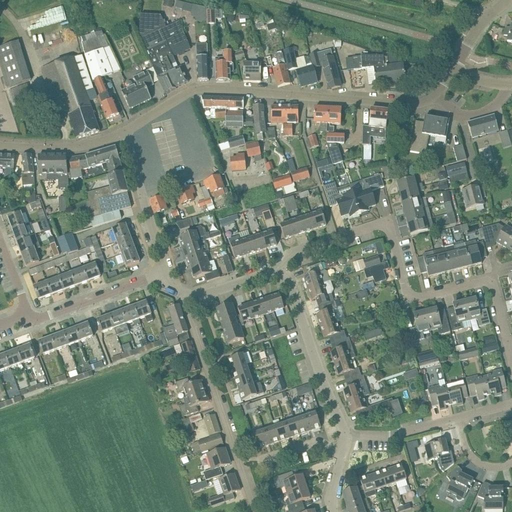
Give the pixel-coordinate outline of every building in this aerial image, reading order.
[(222,11),(216,11),(215,10),(206,11),(207,25),(216,24),(216,20),(222,19),(222,11)] [(140,15),(139,37),(140,39),(146,53),(152,66),(154,65),(155,66),(153,67),(160,85),(164,94),(188,83),(181,68),(178,69),(176,63),(173,57),(184,52),(191,49),(185,36),(179,23),(166,28),(160,16),(140,15)] [(267,26),(268,32),(276,30),(275,24),(274,24),(267,26)] [(102,32),(82,38),(81,38),(83,43),(81,44),(93,82),(95,81),(102,78),(120,71),(102,32)] [(0,47),(0,65),(7,88),(31,81),(18,42),(0,47)] [(343,49),(353,53),(355,49),(345,45),(336,46),(337,49),(343,49)] [(197,82),(209,81),(207,46),(196,47),(197,82)] [(233,51),(236,61),(245,59),(243,52),(242,52),(241,49),(233,51)] [(296,72),(301,88),(317,83),(309,57),(304,58),(304,57),(295,60),(293,50),(284,52),(288,71),(297,69),(298,71),(296,72)] [(323,68),(329,90),(341,87),(331,51),(317,55),(316,54),(310,55),(313,65),(314,70),(323,68)] [(278,87),(278,88),(290,84),(281,52),(275,54),(278,67),(273,68),(278,87)] [(216,71),(216,81),(230,81),(230,73),(233,72),(233,53),(223,53),(224,59),(215,59),(216,71)] [(376,87),(405,83),(403,65),(399,65),(398,57),(387,54),(387,58),(383,59),(383,57),(361,57),(352,58),(354,70),(366,69),(367,85),(375,84),(376,87)] [(41,68),(42,74),(52,104),(55,113),(62,111),(69,116),(77,139),(99,132),(97,123),(89,102),(97,99),(94,89),(83,55),(41,68)] [(246,63),(246,61),(244,61),(243,81),(261,82),(261,64),(246,63)] [(121,92),(129,110),(151,100),(146,89),(154,85),(151,80),(148,72),(134,78),(137,85),(121,92)] [(98,98),(106,120),(119,115),(113,100),(112,101),(102,79),(95,82),(100,98),(98,98)] [(8,91),(13,105),(32,98),(27,85),(8,91)] [(212,111),(215,111),(215,98),(201,97),(203,108),(212,108),(212,111)] [(216,120),(226,119),(226,117),(243,118),(243,113),(236,113),(236,109),(243,109),(244,99),(215,98),(215,111),(216,120)] [(255,127),(256,134),(257,141),(263,140),(261,126),(265,125),(264,123),(263,106),(253,106),(254,123),(255,127)] [(270,125),(283,124),(286,124),(286,107),(270,107),(270,117),(270,125)] [(286,124),(283,124),(283,136),(292,136),(292,124),(298,124),(298,107),(286,107),(286,124)] [(320,133),(327,133),(328,108),(315,108),(314,124),(324,124),(324,127),(320,127),(320,133)] [(328,108),(327,133),(334,134),(334,128),(329,128),(330,124),(341,125),(341,109),(328,108)] [(363,133),(362,146),(370,146),(370,138),(385,140),(386,130),(388,111),(371,109),(368,133),(363,133)] [(468,124),(472,139),(481,136),(498,132),(497,126),(494,116),(468,124)] [(226,117),(226,119),(225,127),(243,128),(243,126),(245,126),(245,123),(243,123),(243,118),(226,117)] [(435,142),(445,143),(446,139),(449,121),(431,118),(431,119),(426,118),(426,117),(425,117),(424,124),(416,123),(416,122),(410,152),(426,155),(429,136),(436,137),(435,142)] [(267,130),(268,140),(275,139),(274,129),(267,130)] [(308,138),(312,149),(319,146),(315,135),(308,138)] [(344,136),(327,135),(327,144),(328,144),(339,144),(344,144),(344,136)] [(228,141),(230,149),(241,146),(239,138),(228,141)] [(245,147),(248,158),(261,156),(258,144),(245,147)] [(339,150),(339,144),(328,144),(328,149),(333,165),(342,163),(339,150)] [(453,148),(457,163),(467,160),(463,146),(453,148)] [(108,170),(110,177),(122,173),(123,173),(116,147),(85,156),(68,159),(71,170),(70,170),(72,179),(83,178),(81,171),(91,168),(102,166),(104,171),(108,170)] [(0,168),(14,169),(14,156),(0,155),(0,168)] [(24,173),(22,174),(23,187),(34,186),(34,174),(33,169),(31,155),(22,156),(24,173)] [(237,159),(231,159),(232,172),(246,171),(244,155),(237,156),(237,159)] [(58,189),(69,188),(66,156),(38,156),(38,166),(39,181),(58,180),(58,189)] [(287,161),(293,183),(310,178),(307,169),(296,172),(292,160),(287,161)] [(446,168),(449,178),(450,185),(469,180),(464,163),(446,168)] [(122,173),(110,177),(107,178),(109,188),(87,194),(87,195),(89,203),(87,204),(88,209),(91,219),(111,214),(120,211),(122,211),(131,208),(131,207),(130,207),(126,193),(128,192),(124,180),(122,173)] [(362,190),(352,194),(359,215),(369,211),(368,208),(376,206),(371,192),(384,187),(381,178),(380,175),(362,181),(365,191),(363,191),(362,190)] [(272,181),(275,190),(292,185),(290,176),(272,181)] [(223,190),(224,190),(219,177),(204,182),(207,189),(210,188),(212,194),(213,194),(215,199),(225,196),(223,190)] [(397,183),(400,193),(423,188),(422,184),(416,186),(414,178),(397,183)] [(436,184),(438,192),(448,190),(447,186),(450,186),(449,181),(446,182),(436,184)] [(359,215),(352,194),(343,197),(343,198),(340,199),(335,183),(323,186),(330,207),(337,205),(341,217),(349,215),(350,218),(359,215)] [(180,202),(182,205),(194,201),(192,195),(195,194),(192,187),(177,192),(180,202)] [(479,187),(462,191),(467,210),(484,205),(482,199),(486,198),(484,189),(480,190),(479,187)] [(400,193),(402,204),(419,200),(418,193),(424,191),(423,188),(400,193)] [(446,203),(446,204),(451,203),(450,201),(451,200),(448,192),(441,194),(444,202),(445,202),(446,204),(446,203)] [(35,195),(25,198),(25,206),(35,203),(35,195)] [(165,205),(168,204),(165,196),(150,202),(155,215),(164,212),(167,210),(165,205)] [(287,199),(283,200),(284,205),(285,208),(296,204),(293,197),(287,199)] [(402,204),(405,214),(428,208),(427,205),(421,206),(419,200),(402,204)] [(41,207),(39,202),(29,205),(31,211),(41,207)] [(205,202),(197,204),(199,210),(207,207),(205,202)] [(86,203),(70,210),(72,214),(88,209),(87,204),(86,203)] [(268,205),(253,210),(255,215),(270,210),(268,205)] [(309,209),(311,215),(316,229),(326,226),(321,212),(319,206),(309,209)] [(408,225),(425,220),(431,219),(428,208),(405,214),(408,225)] [(37,212),(40,220),(46,218),(43,210),(37,212)] [(179,216),(177,210),(170,212),(172,218),(179,216)] [(122,218),(120,211),(111,214),(91,219),(93,227),(122,218)] [(8,218),(13,230),(25,226),(20,213),(8,218)] [(453,213),(447,215),(450,226),(456,224),(453,213)] [(311,215),(301,219),(305,233),(316,229),(311,215)] [(46,218),(40,220),(45,233),(51,231),(46,218)] [(176,224),(181,231),(194,227),(191,219),(176,224)] [(301,219),(290,222),(295,236),(305,233),(301,219)] [(425,220),(408,225),(411,236),(434,230),(433,226),(427,227),(425,220)] [(295,236),(290,222),(280,226),(285,240),(295,236)] [(25,226),(13,230),(17,243),(30,238),(36,236),(31,224),(25,226)] [(112,230),(117,243),(130,238),(126,225),(112,230)] [(462,233),(469,232),(467,225),(461,227),(462,233)] [(492,240),(507,249),(511,240),(511,230),(506,226),(504,228),(498,225),(481,229),(485,242),(492,240)] [(179,238),(183,249),(206,242),(211,240),(209,236),(208,233),(206,234),(205,231),(200,228),(193,230),(194,233),(187,236),(186,235),(185,235),(185,236),(179,238)] [(272,232),(262,235),(266,249),(277,246),(272,232)] [(46,236),(50,245),(55,243),(52,234),(46,236)] [(57,240),(62,255),(67,254),(68,256),(79,251),(72,234),(57,240)] [(241,242),(245,256),(256,253),(251,239),(250,235),(240,239),(241,242)] [(262,235),(251,239),(256,253),(266,249),(262,235)] [(245,256),(241,242),(239,236),(229,240),(235,260),(245,256)] [(96,237),(91,239),(94,247),(95,251),(100,249),(96,237)] [(17,243),(22,255),(34,250),(30,238),(17,243)] [(83,241),(87,250),(94,247),(91,239),(90,238),(83,241)] [(117,243),(122,255),(135,250),(130,238),(117,243)] [(487,257),(483,242),(477,243),(476,241),(465,244),(471,267),(481,264),(480,259),(487,257)] [(186,259),(188,258),(202,254),(202,253),(205,252),(209,251),(206,242),(183,249),(186,259)] [(55,243),(50,245),(54,258),(60,256),(55,243)] [(465,244),(454,247),(460,270),(471,267),(465,244)] [(374,245),(362,249),(363,255),(376,251),(374,245)] [(87,250),(77,253),(79,259),(91,254),(94,262),(98,260),(95,251),(94,247),(87,250)] [(444,249),(445,255),(450,272),(460,270),(454,247),(444,249)] [(95,251),(98,260),(99,263),(105,261),(100,249),(95,251)] [(34,250),(22,255),(26,267),(39,263),(34,250)] [(135,250),(122,255),(126,268),(140,263),(135,250)] [(437,251),(433,252),(439,275),(450,272),(445,255),(439,257),(437,251)] [(188,258),(192,269),(208,264),(205,252),(202,253),(202,254),(188,258)] [(433,252),(423,255),(423,257),(416,259),(420,274),(427,273),(428,278),(439,275),(433,252)] [(77,253),(65,258),(67,263),(79,259),(77,253)] [(378,256),(364,261),(366,269),(381,264),(378,256)] [(65,258),(53,262),(55,268),(67,263),(65,258)] [(105,261),(99,263),(104,276),(110,274),(105,261)] [(229,261),(224,263),(227,274),(233,272),(229,261)] [(53,262),(40,267),(42,272),(47,270),(48,274),(56,272),(54,268),(55,268),(53,262)] [(208,264),(192,269),(195,279),(205,276),(207,282),(206,282),(207,282),(220,278),(218,271),(212,273),(208,264)] [(304,278),(307,289),(330,282),(328,273),(324,271),(321,264),(310,267),(312,273),(308,274),(308,276),(304,278)] [(95,265),(83,269),(88,282),(100,277),(95,265)] [(42,272),(40,267),(28,271),(30,277),(42,272)] [(83,269),(71,274),(76,287),(88,282),(83,269)] [(71,274),(59,278),(63,291),(76,287),(71,274)] [(59,278),(46,283),(51,296),(63,291),(59,278)] [(321,300),(322,305),(333,302),(331,294),(332,294),(333,291),(330,282),(307,289),(311,301),(316,299),(317,301),(321,300)] [(51,296),(46,283),(34,288),(39,300),(51,296)] [(269,299),(274,312),(284,309),(279,295),(269,299)] [(258,302),(263,316),(274,312),(269,299),(258,302)] [(476,299),(464,302),(469,321),(477,319),(479,327),(490,325),(486,310),(479,312),(476,299)] [(316,316),(320,327),(336,322),(332,310),(335,309),(341,307),(339,301),(333,303),(333,302),(322,305),(324,311),(320,312),(321,314),(316,316)] [(248,306),(253,319),(263,316),(258,302),(248,306)] [(469,321),(464,302),(453,305),(456,318),(449,320),(452,332),(464,329),(462,323),(469,321)] [(146,303),(134,307),(139,320),(145,317),(147,323),(153,321),(146,303)] [(217,310),(220,318),(235,313),(232,304),(217,310)] [(188,333),(179,305),(169,309),(178,336),(188,333)] [(238,309),(240,316),(242,321),(243,326),(244,326),(243,323),(253,319),(248,306),(238,309)] [(134,307),(122,312),(126,324),(133,322),(135,326),(140,324),(139,320),(134,307)] [(437,309),(425,312),(430,331),(437,329),(439,336),(450,333),(449,330),(447,320),(440,322),(437,309)] [(122,312),(109,316),(114,329),(126,324),(122,312)] [(430,331),(425,312),(413,315),(417,328),(410,330),(413,342),(424,339),(422,333),(430,331)] [(220,318),(223,327),(242,321),(240,316),(236,317),(235,313),(220,318)] [(114,329),(109,316),(97,321),(102,334),(114,329)] [(223,327),(226,336),(241,331),(240,327),(243,326),(242,321),(223,327)] [(333,338),(335,343),(345,339),(343,331),(339,332),(336,322),(320,327),(324,339),(329,337),(329,339),(333,338)] [(88,324),(76,329),(80,342),(93,337),(88,324)] [(76,329),(63,334),(68,346),(80,342),(76,329)] [(241,331),(226,336),(229,345),(244,340),(241,331)] [(160,341),(148,346),(150,351),(162,346),(168,344),(167,340),(164,333),(158,335),(160,341)] [(63,334),(51,338),(56,351),(68,346),(63,334)] [(177,336),(167,340),(168,344),(170,348),(173,347),(173,346),(180,343),(177,336)] [(56,351),(51,338),(39,343),(43,355),(56,351)] [(335,364),(350,359),(355,358),(349,338),(345,340),(345,339),(335,343),(337,349),(333,350),(334,352),(331,353),(335,364)] [(181,346),(186,359),(180,361),(185,375),(200,371),(191,342),(181,346)] [(497,344),(486,346),(488,353),(499,350),(497,344)] [(30,346),(17,350),(22,364),(35,359),(30,346)] [(148,346),(136,350),(137,355),(150,351),(148,346)] [(176,355),(173,347),(170,348),(171,350),(160,354),(162,360),(176,355)] [(124,354),(123,354),(125,359),(137,355),(136,350),(131,352),(129,348),(123,351),(124,354)] [(17,350),(5,355),(10,368),(22,364),(17,350)] [(465,351),(457,353),(459,362),(467,360),(465,351)] [(125,359),(123,354),(112,358),(114,363),(125,359)] [(5,355),(0,356),(0,372),(10,368),(5,355)] [(228,360),(232,370),(246,365),(243,355),(228,360)] [(357,378),(361,376),(358,369),(354,370),(350,359),(335,364),(338,376),(343,374),(344,376),(348,375),(350,380),(357,378)] [(418,365),(420,370),(439,364),(438,359),(418,365)] [(90,367),(91,371),(93,376),(92,371),(104,367),(102,362),(90,367)] [(232,370),(235,380),(250,376),(246,365),(232,370)] [(416,370),(403,374),(406,382),(419,377),(416,370)] [(490,376),(484,378),(489,395),(494,394),(495,397),(501,395),(500,389),(506,388),(502,370),(490,373),(490,376)] [(91,371),(79,376),(81,380),(93,376),(91,371)] [(55,385),(67,380),(65,375),(53,380),(55,385)] [(79,376),(67,380),(69,385),(81,380),(79,376)] [(235,380),(239,391),(253,386),(250,376),(235,380)] [(344,391),(347,402),(364,397),(360,387),(364,385),(361,376),(357,378),(359,384),(348,387),(348,389),(344,391)] [(489,395),(484,378),(478,379),(477,377),(466,380),(468,387),(470,397),(477,395),(478,401),(484,399),(484,397),(489,395)] [(184,391),(186,398),(205,391),(202,381),(190,385),(188,380),(182,381),(175,384),(178,393),(184,391)] [(452,386),(446,388),(451,405),(456,404),(457,407),(463,405),(462,399),(468,398),(463,380),(452,383),(452,386)] [(44,383),(31,388),(32,392),(46,388),(44,383)] [(253,386),(239,391),(242,401),(256,396),(253,386)] [(451,405),(446,388),(440,389),(439,386),(428,390),(432,407),(438,405),(440,411),(446,409),(445,407),(451,405)] [(19,391),(21,396),(32,392),(31,388),(19,391)] [(424,390),(420,392),(422,400),(420,406),(425,408),(428,402),(424,390)] [(205,391),(186,398),(188,404),(179,407),(183,418),(193,414),(199,412),(197,406),(209,402),(205,391)] [(21,396),(8,401),(10,406),(23,401),(21,396)] [(364,397),(347,402),(351,414),(360,411),(362,418),(374,415),(371,407),(367,408),(364,397)] [(398,400),(390,403),(395,417),(402,415),(398,400)] [(316,414),(305,417),(310,431),(321,428),(316,414)] [(215,415),(204,419),(210,438),(198,442),(201,452),(214,448),(223,445),(219,433),(220,433),(215,415)] [(305,417),(295,421),(300,435),(310,431),(305,417)] [(187,420),(176,423),(181,436),(194,431),(193,430),(191,424),(189,419),(187,420)] [(295,421),(285,424),(290,438),(300,435),(295,421)] [(285,424),(274,428),(279,442),(290,438),(285,424)] [(274,428),(264,431),(269,445),(279,442),(274,428)] [(269,445),(264,431),(254,435),(259,449),(269,445)] [(439,445),(435,446),(435,443),(424,446),(427,456),(429,462),(437,460),(440,468),(443,473),(446,470),(454,464),(450,459),(452,458),(451,452),(448,452),(445,441),(438,443),(439,445)] [(203,472),(206,481),(223,476),(220,468),(230,465),(225,450),(215,453),(207,455),(211,470),(203,472)] [(401,466),(391,469),(396,484),(406,480),(401,466)] [(446,491),(456,496),(456,498),(456,500),(458,501),(460,501),(461,501),(463,499),(464,500),(473,481),(463,476),(464,473),(458,467),(446,477),(451,482),(446,491)] [(391,469),(381,473),(386,487),(396,484),(391,469)] [(285,488),(287,493),(306,487),(302,476),(292,479),(290,473),(277,478),(281,489),(285,488)] [(381,473),(370,476),(375,491),(386,487),(381,473)] [(234,475),(219,481),(225,496),(240,491),(234,475)] [(362,487),(363,490),(366,499),(377,495),(375,491),(370,476),(360,480),(362,487)] [(478,497),(484,500),(484,510),(503,509),(503,488),(491,488),(491,486),(484,483),(480,492),(478,497)] [(285,501),(288,511),(290,511),(302,508),(300,502),(310,499),(306,487),(287,493),(289,500),(285,501)] [(342,494),(345,502),(360,497),(358,492),(363,490),(362,487),(357,489),(342,494)] [(419,489),(417,490),(419,496),(422,497),(427,492),(425,490),(419,489)] [(208,500),(211,508),(216,506),(225,503),(222,495),(213,498),(208,500)] [(345,502),(348,511),(362,506),(360,497),(345,502)]
